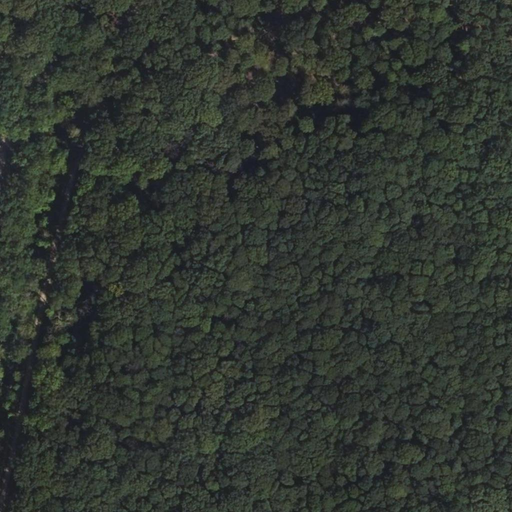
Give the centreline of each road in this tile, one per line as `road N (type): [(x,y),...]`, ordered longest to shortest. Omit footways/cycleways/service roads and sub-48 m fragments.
road 1 (track): [(93,93),(275,511)]
road 2 (track): [(0,498),(93,93)]
